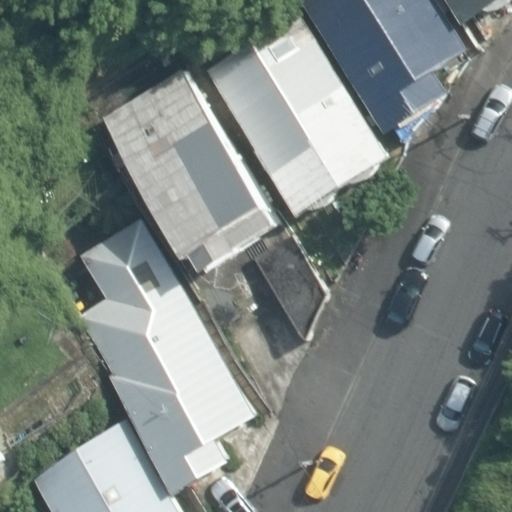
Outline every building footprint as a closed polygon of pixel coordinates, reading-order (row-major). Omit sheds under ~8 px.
[(396,158),(297,0),(274,0),(268,6),(271,10),(267,13),(271,20),(266,21),(258,24),(252,30),(249,37),(253,43),(213,70),(304,216),(396,158)] [(470,53),(436,0),(304,0),(391,134),(456,94),(441,72),(470,53)] [(511,0),(450,0),(468,27),(494,10),(501,11),(506,10),(511,7),(511,5),(511,0)] [(285,225),(190,68),(108,116),(193,259),(200,254),(211,272),(285,225)] [(267,415),(146,219),(85,255),(113,298),(84,316),(118,374),(113,376),(136,414),(182,494),(241,462),(227,439),(267,415)] [(332,293),(299,241),(275,256),(270,248),(257,257),(311,341),(332,293)] [(192,511),(182,494),(136,414),(38,477),(58,511),(192,511)] [(0,466),(10,460),(0,443),(0,466)]
